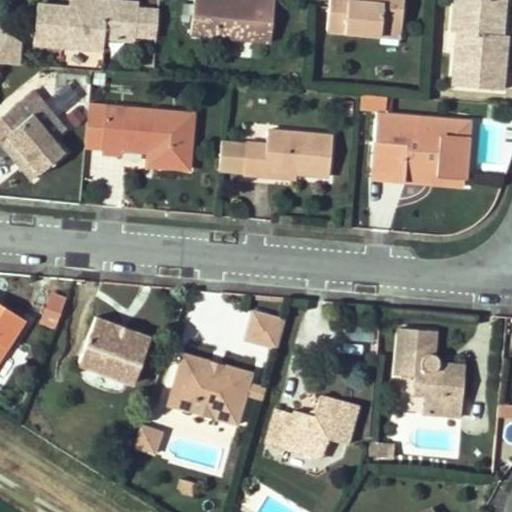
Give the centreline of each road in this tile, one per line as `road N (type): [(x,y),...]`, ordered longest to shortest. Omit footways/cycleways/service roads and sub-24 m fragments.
road 1 (residential): [(0,240),(511,290)]
road 2 (track): [(0,438),(117,511)]
